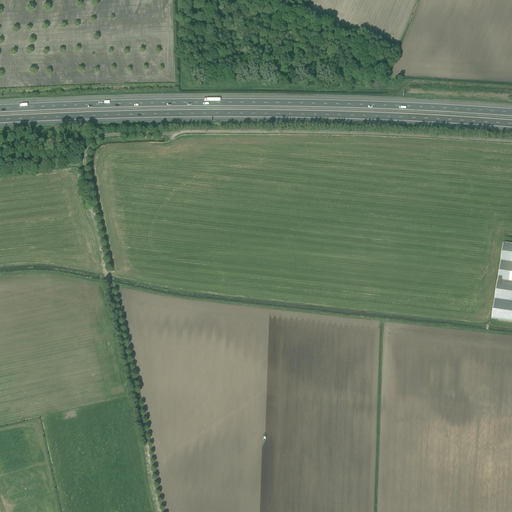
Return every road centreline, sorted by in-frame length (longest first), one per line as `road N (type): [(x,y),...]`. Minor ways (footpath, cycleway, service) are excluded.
road 1 (motorway): [(0,122),(339,115),(511,125)]
road 2 (motorway): [(511,112),(261,101),(0,108)]
road 3 (track): [(158,511),(83,165)]
road 4 (unclassified): [(511,139),(171,127)]
